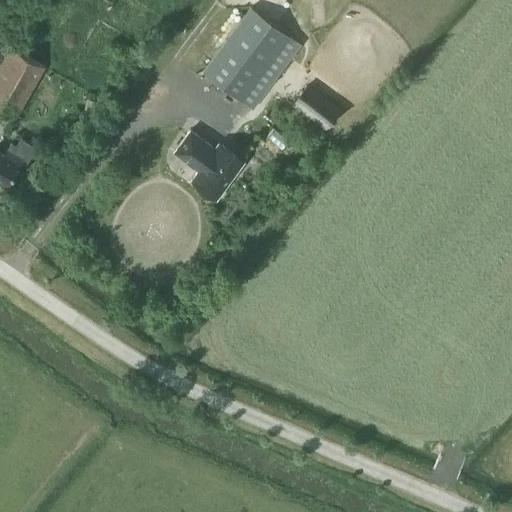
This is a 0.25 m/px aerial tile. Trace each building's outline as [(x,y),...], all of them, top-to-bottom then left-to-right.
[(291,35),(252,6),(203,70),(242,100),(291,35)] [(0,38),(0,111),(14,119),(45,65),(0,38)] [(341,108),(307,83),(292,102),(326,128),(341,108)] [(199,168),(192,178),(218,196),(245,158),(219,140),(215,145),(190,128),(174,150),(199,168)] [(16,144),(12,141),(8,147),(7,147),(4,152),(0,149),(0,181),(7,185),(24,158),(27,160),(37,146),(21,136),(16,144)]
